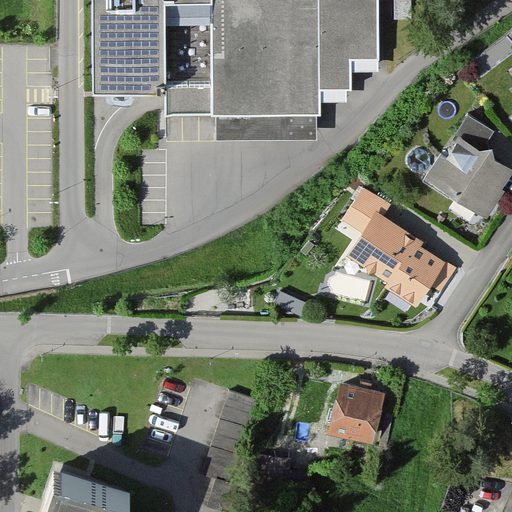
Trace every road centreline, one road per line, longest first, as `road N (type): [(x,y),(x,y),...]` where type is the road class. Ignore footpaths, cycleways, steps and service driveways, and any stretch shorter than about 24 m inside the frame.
road 1 (residential): [(6,330),(246,330),(428,350)]
road 2 (unknown): [(3,425),(161,480),(179,491),(184,511)]
road 3 (residential): [(0,511),(6,330)]
road 4 (residential): [(428,350),(511,232)]
